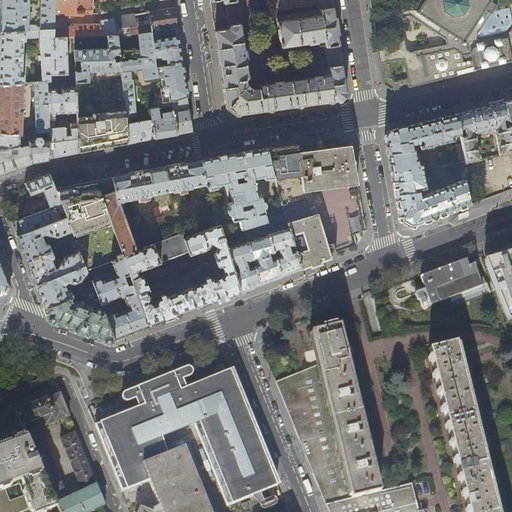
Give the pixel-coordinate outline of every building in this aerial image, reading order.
[(0,31),(25,31),(26,31),(38,31),(40,31),(53,29),(54,0),(1,0),(1,10),(0,30),(0,31)] [(91,6),(90,0),(54,0),(53,29),(53,37),(65,37),(101,36),(100,23),(72,25),(72,27),(64,26),(65,13),(91,13),(91,6)] [(223,0),(227,3),(230,25),(227,28),(215,31),(221,72),(225,97),(226,108),(236,115),(244,114),(266,111),(298,106),(332,102),(338,101),(340,99),(340,100),(345,93),(345,92),(346,91),(344,78),(341,57),(339,43),(332,1),(332,0),(210,0),(210,2),(223,0)] [(423,0),(417,11),(412,17),(417,20),(422,23),(445,38),(447,44),(417,50),(411,52),(407,49),(404,37),(399,38),(377,43),(380,63),(380,65),(383,84),(385,85),(388,87),(393,91),(411,87),(414,86),(438,80),(459,75),(471,72),(475,71),(475,70),(506,63),(511,61),(511,2),(509,3),(511,18),(511,21),(509,27),(506,31),(506,32),(480,37),(479,32),(491,13),(491,14),(496,6),(497,5),(490,0),(423,0)] [(158,30),(176,28),(174,8),(149,12),(150,21),(155,58),(167,59),(167,65),(182,62),(178,36),(159,40),(158,30)] [(138,34),(139,34),(137,22),(135,14),(134,14),(118,17),(120,28),(129,27),(130,31),(120,32),(120,35),(138,34)] [(100,23),(101,36),(106,35),(117,35),(118,35),(115,17),(100,20),(100,23)] [(139,34),(138,34),(140,50),(132,51),(132,50),(119,51),(119,55),(120,62),(121,71),(122,81),(132,79),(132,70),(143,69),(144,78),(157,76),(159,92),(156,93),(157,101),(158,102),(161,101),(163,103),(175,101),(187,96),(184,78),(182,62),(167,65),(159,66),(156,66),(155,61),(155,58),(150,21),(137,22),(139,34)] [(40,31),(41,82),(46,81),(49,81),(49,75),(67,74),(65,37),(53,37),(53,29),(40,31)] [(25,41),(25,31),(0,31),(0,84),(23,83),(24,83),(24,74),(21,74),(23,41),(25,41)] [(38,31),(26,31),(27,39),(38,38),(38,31)] [(119,51),(117,35),(106,35),(107,47),(105,49),(73,50),(74,61),(79,60),(80,72),(74,72),(75,74),(75,83),(89,82),(88,73),(121,71),(120,62),(113,62),(113,58),(114,58),(115,56),(115,55),(119,55),(119,51)] [(49,139),(49,158),(56,157),(64,156),(79,153),(77,123),(69,123),(70,136),(66,136),(65,127),(54,128),(53,113),(76,112),(75,83),(75,74),(67,74),(49,75),(49,81),(46,81),(49,131),(49,135),(49,139)] [(142,141),(154,139),(152,119),(132,123),(132,119),(136,118),(133,79),(132,79),(122,81),(125,111),(129,143),(129,144),(142,141)] [(46,131),(49,131),(46,81),(41,82),(33,82),(35,133),(39,132),(46,131)] [(0,134),(19,135),(21,135),(23,83),(0,84),(0,134)] [(161,101),(158,102),(159,108),(172,105),(177,135),(184,133),(192,131),(189,110),(187,96),(175,101),(163,103),(161,101)] [(499,155),(511,152),(511,145),(511,137),(508,125),(503,126),(502,117),(507,116),(504,102),(489,106),(478,108),(456,114),(458,129),(464,127),(465,135),(460,136),(461,144),(464,159),(465,162),(480,159),(474,133),(493,128),(499,155)] [(154,139),(166,137),(177,135),(172,105),(159,108),(150,109),(150,111),(152,119),(154,139)] [(104,148),(129,143),(125,111),(92,114),(92,116),(77,118),(77,123),(79,153),(104,148)] [(460,134),(458,129),(456,114),(440,118),(400,128),(389,131),(385,137),(387,149),(389,164),(391,172),(421,166),(421,165),(419,165),(417,156),(415,157),(414,149),(408,150),(410,147),(410,145),(419,143),(420,145),(419,145),(419,148),(420,148),(421,148),(436,145),(436,144),(435,144),(435,141),(439,140),(439,142),(438,143),(439,144),(454,140),(453,136),(460,134)] [(40,160),(49,158),(49,139),(42,140),(40,137),(39,132),(35,133),(27,134),(27,135),(28,140),(30,162),(40,160)] [(30,162),(28,140),(19,142),(19,135),(0,134),(0,173),(2,173),(14,169),(19,168),(30,164),(30,162)] [(287,224),(301,268),(315,263),(330,257),(351,249),(356,247),(352,235),(366,230),(364,219),(359,192),(358,190),(348,191),(347,186),(357,184),(354,165),(350,145),(333,147),(298,151),(297,144),(284,146),(267,148),(273,177),(274,179),(287,224)] [(265,179),(273,177),(267,148),(254,150),(214,158),(201,160),(208,186),(209,189),(222,187),(222,184),(228,183),(229,188),(228,191),(229,193),(230,193),(231,202),(227,202),(229,208),(227,209),(227,210),(227,213),(228,214),(230,215),(231,220),(238,219),(240,228),(266,221),(263,208),(265,206),(265,205),(265,203),(264,201),(263,200),(261,200),(260,195),(256,196),(255,188),(255,186),(255,185),(255,184),(253,181),(253,178),(262,176),(263,178),(264,179),(265,179)] [(468,180),(465,162),(464,159),(459,159),(463,180),(446,187),(448,190),(445,192),(443,188),(429,193),(429,194),(418,198),(417,190),(420,189),(420,191),(422,191),(422,189),(425,188),(422,166),(421,166),(391,172),(394,192),(399,221),(410,227),(433,219),(439,216),(470,205),(465,181),(468,180)] [(175,165),(112,177),(114,190),(115,190),(120,203),(139,199),(139,198),(143,197),(143,198),(150,197),(150,195),(172,191),(172,192),(179,191),(179,190),(183,189),(184,190),(191,189),(191,187),(204,185),(205,186),(208,186),(201,160),(175,165)] [(14,229),(17,236),(66,217),(55,188),(50,174),(37,178),(25,183),(29,193),(24,194),(26,199),(31,197),(31,195),(33,195),(34,197),(37,195),(36,193),(43,190),(49,208),(11,222),(14,229)] [(102,179),(96,180),(122,256),(128,273),(130,279),(138,276),(136,271),(159,262),(188,251),(183,237),(181,233),(181,232),(143,247),(143,246),(142,246),(126,204),(121,205),(120,203),(115,190),(114,190),(112,177),(102,179)] [(75,184),(55,188),(66,217),(75,241),(83,264),(85,269),(86,269),(110,260),(122,256),(96,180),(88,182),(75,184)] [(146,229),(172,223),(168,208),(142,214),(146,229)] [(66,217),(17,236),(21,247),(26,260),(50,250),(48,245),(48,244),(47,243),(46,243),(45,243),(44,244),(41,235),(43,234),(56,236),(67,232),(69,235),(68,237),(70,243),(75,241),(66,217)] [(132,283),(147,326),(148,326),(162,321),(174,316),(175,316),(215,300),(227,296),(240,291),(233,271),(232,265),(226,247),(219,223),(183,237),(188,251),(190,256),(149,271),(152,277),(154,278),(191,264),(192,263),(191,260),(194,260),(191,254),(207,248),(210,243),(216,247),(213,252),(216,258),(215,258),(214,260),(217,266),(219,267),(221,266),(224,274),(222,277),(220,276),(210,280),(208,276),(203,278),(202,277),(193,280),(195,286),(165,297),(164,293),(159,295),(161,298),(159,300),(157,297),(150,300),(147,291),(149,290),(146,281),(144,282),(142,274),(138,276),(130,279),(132,283)] [(268,234),(269,235),(281,276),(290,272),(301,268),(287,224),(281,225),(282,230),(268,234)] [(253,239),(247,241),(260,284),(271,279),(281,276),(269,235),(256,238),(255,235),(252,236),(253,239)] [(50,250),(26,260),(31,272),(36,284),(83,264),(75,241),(70,243),(72,247),(74,248),(75,252),(63,257),(56,267),(54,267),(50,259),(51,259),(52,258),(53,258),(53,257),(53,256),(50,250)] [(247,241),(226,247),(232,265),(237,264),(239,270),(233,271),(240,291),(249,288),(260,284),(247,241)] [(511,255),(486,264),(496,289),(499,288),(509,318),(511,317),(511,255)] [(91,278),(91,279),(94,287),(101,306),(103,311),(114,339),(130,332),(147,326),(132,283),(126,285),(123,275),(128,273),(122,256),(110,260),(115,274),(101,280),(101,278),(97,276),(91,278)] [(431,305),(482,286),(474,265),(469,267),(466,260),(464,260),(449,266),(420,277),(423,285),(425,290),(415,294),(417,301),(419,300),(422,308),(423,308),(422,305),(426,303),(427,306),(428,306),(425,298),(428,297),(431,305)] [(0,261),(0,296),(7,293),(10,286),(3,268),(0,261)] [(40,295),(45,308),(71,296),(73,296),(70,288),(69,288),(68,288),(67,288),(66,289),(64,284),(66,281),(72,282),(79,279),(86,269),(85,269),(83,264),(36,284),(40,295)] [(101,306),(94,287),(89,289),(79,293),(81,298),(87,300),(86,304),(82,306),(79,305),(80,302),(76,300),(73,302),(71,296),(45,308),(48,313),(50,319),(71,327),(79,330),(108,341),(111,340),(114,339),(103,311),(98,313),(93,311),(92,307),(93,305),(97,307),(101,306)] [(162,321),(148,326),(150,329),(163,324),(162,321)] [(351,497),(380,490),(339,326),(310,332),(318,365),(351,497)] [(428,349),(467,511),(495,511),(455,343),(428,349)] [(417,511),(411,482),(380,490),(351,497),(318,365),(276,382),(284,404),(294,427),(305,454),(319,488),(327,510),(328,511),(417,511)] [(210,511),(206,501),(222,494),(227,506),(277,486),(255,431),(231,373),(230,370),(180,390),(177,382),(190,378),(191,377),(192,376),(193,374),(193,373),(193,371),(192,370),(191,368),(189,368),(188,367),(186,368),(124,392),(123,393),(122,394),(121,396),(121,398),(122,400),(123,401),(125,402),(126,402),(128,402),(140,397),(143,405),(94,425),(101,442),(114,475),(121,493),(149,481),(161,511),(210,511)] [(60,393),(37,402),(16,410),(28,437),(56,503),(57,505),(60,511),(101,511),(99,507),(104,505),(97,487),(72,425),(60,393)] [(34,511),(39,511),(57,505),(56,503),(28,437),(0,447),(0,511),(19,511),(33,507),(34,511)]
